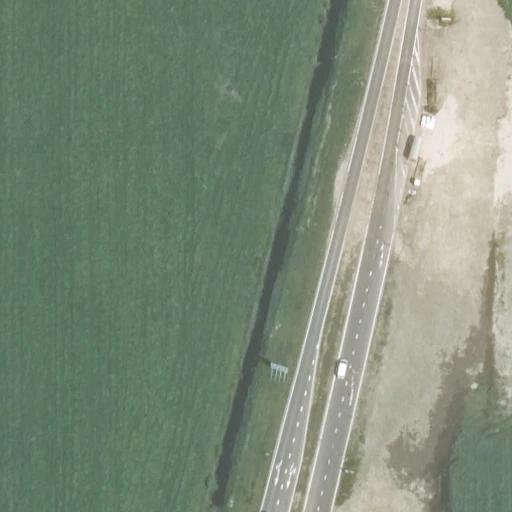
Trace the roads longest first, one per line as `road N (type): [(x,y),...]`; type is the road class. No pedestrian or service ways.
road 1 (trunk): [(394,0),(273,511)]
road 2 (trunk): [(316,511),(412,0)]
